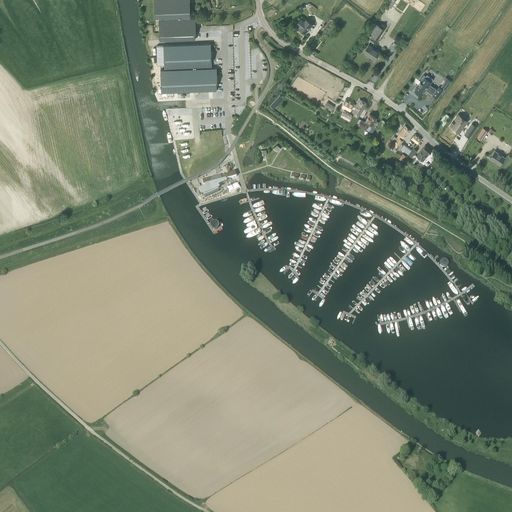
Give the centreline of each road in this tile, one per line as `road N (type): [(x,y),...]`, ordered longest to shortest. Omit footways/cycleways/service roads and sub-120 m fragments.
road 1 (tertiary): [(511,200),(380,96),(281,42),(266,28),(257,0)]
road 2 (unclassified): [(206,511),(88,429),(0,341)]
